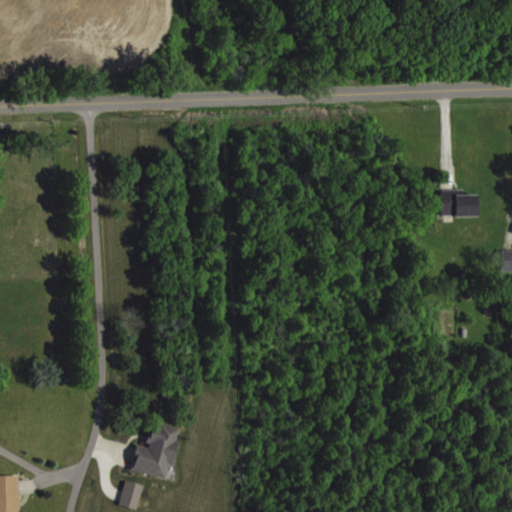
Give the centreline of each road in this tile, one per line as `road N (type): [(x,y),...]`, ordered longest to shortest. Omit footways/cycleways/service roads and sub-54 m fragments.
road 1 (tertiary): [(511,91),(0,103)]
road 2 (residential): [(73,511),(106,394),(86,101)]
